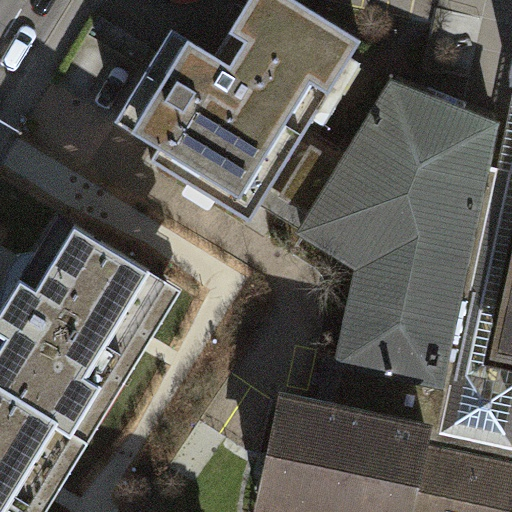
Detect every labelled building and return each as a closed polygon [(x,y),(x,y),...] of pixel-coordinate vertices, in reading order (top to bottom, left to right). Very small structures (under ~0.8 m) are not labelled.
[(249,0),(216,55),(159,147),(151,160),(250,220),(362,40),(297,0),(249,0)] [(159,147),(216,55),(173,29),(116,120),(159,147)] [(511,170),(486,165),(497,113),(397,73),(344,164),(311,144),(281,196),(312,214),(303,231),(361,265),(329,410),(426,431),(422,449),(511,468),(511,368),(482,362),(511,223),(511,170)] [(0,310),(0,386),(90,443),(151,343),(184,289),(60,213),(23,273),(0,310)] [(511,301),(511,306),(509,305),(499,350),(511,353),(511,301)] [(0,511),(46,511),(58,494),(90,443),(0,386),(0,511)] [(408,511),(422,449),(426,431),(329,410),(283,400),(260,505),(292,511),(408,511)] [(511,511),(511,468),(422,449),(408,511),(511,511)]
